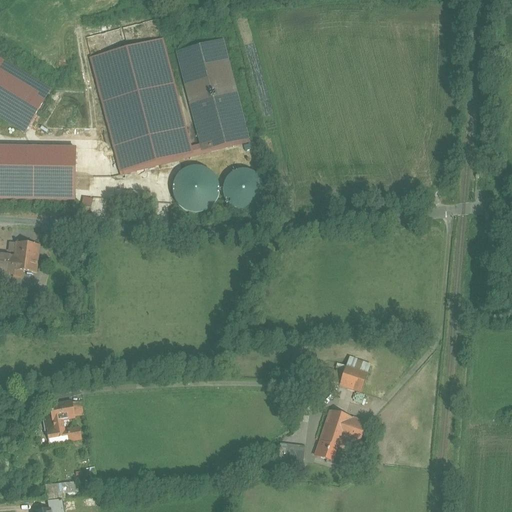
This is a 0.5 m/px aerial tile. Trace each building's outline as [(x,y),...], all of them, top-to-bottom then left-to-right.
[(223,42),(178,53),(204,150),(248,139),(223,42)] [(92,62),(122,178),(194,159),(163,43),(92,62)] [(0,60),(0,119),(26,136),(52,92),(0,60)] [(76,152),(0,150),(0,203),(75,205),(76,152)] [(194,217),(203,217),(210,213),(217,208),(221,201),(222,193),(221,185),(218,178),(212,173),(205,169),(198,168),(190,169),(183,172),(177,178),(173,186),(172,194),(174,202),(179,210),(186,215),(194,217)] [(247,171),(244,171),(241,171),(239,172),(237,172),(235,173),(233,174),(231,176),(230,177),(229,179),(227,181),(226,184),(225,186),(224,188),(224,190),(224,192),(225,195),(225,198),(226,200),(227,202),(229,205),(231,206),(233,208),(235,209),(236,210),(238,211),(241,211),(245,212),(249,211),(251,211),(253,210),(255,209),(257,208),(258,206),(260,204),(262,202),(263,200),(264,198),(264,196),(265,194),(265,191),(265,189),(265,187),(264,186),(264,184),(263,183),(262,180),(260,178),(258,176),(256,175),(255,173),(253,172),(251,172),(247,171)] [(93,206),(95,200),(85,198),(84,204),(93,206)] [(40,246),(17,244),(16,258),(14,271),(15,271),(37,274),(40,246)] [(0,255),(0,273),(14,275),(15,271),(14,271),(16,258),(0,255)] [(58,298),(23,295),(21,309),(40,311),(41,307),(57,309),(57,307),(58,298)] [(371,367),(350,359),(347,367),(368,375),(371,367)] [(337,373),(327,370),(321,385),(330,388),(331,383),(340,386),(347,367),(340,365),(337,373)] [(368,375),(347,367),(340,386),(362,393),(368,375)] [(72,402),(51,405),(52,412),(43,413),(46,433),(48,433),(50,445),(81,440),(79,427),(65,429),(64,421),(75,419),(75,417),(73,403),(72,402)] [(82,402),(73,403),(75,417),(84,415),(82,402)] [(331,412),(326,427),(316,457),(328,461),(327,463),(340,468),(346,451),(343,450),(346,440),(353,419),(331,412)] [(367,424),(353,419),(346,440),(360,445),(367,424)] [(305,447),(282,445),(280,462),(304,465),(305,447)] [(78,496),(78,484),(48,485),(48,498),(78,496)] [(62,499),(62,501),(64,509),(64,511),(72,511),(76,511),(75,498),(62,499)] [(62,501),(50,502),(51,510),(51,511),(64,509),(62,501)]
